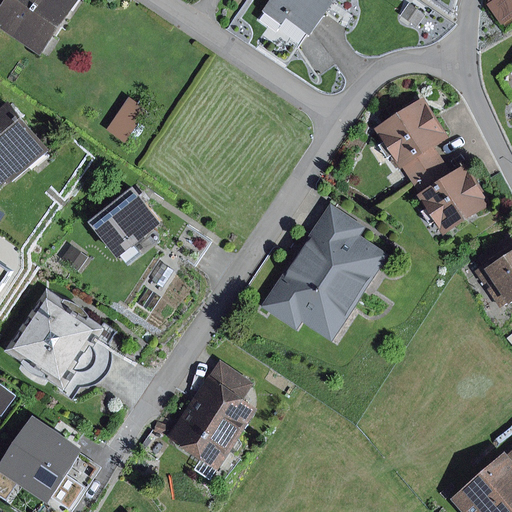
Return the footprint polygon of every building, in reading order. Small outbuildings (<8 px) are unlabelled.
[(0,30),(39,58),(79,0),(2,0),(0,4),(0,30)] [(333,0),(269,0),(261,11),(280,25),(285,20),(307,36),(333,0)] [(486,0),(485,5),(499,25),(511,17),(511,1),(511,0),(486,0)] [(417,27),(425,15),(408,4),(400,16),(417,27)] [(146,111),(128,98),(104,131),(123,144),(146,111)] [(421,99),(374,129),(399,169),(401,168),(417,193),(414,195),(441,237),(490,206),(463,164),(449,173),(433,148),(447,139),(421,99)] [(5,185),(45,151),(4,102),(0,104),(0,184),(3,182),(5,185)] [(129,188),(84,223),(112,259),(157,224),(129,188)] [(365,228),(329,204),(259,307),(295,331),(300,322),(330,342),(388,255),(359,236),(365,228)] [(195,266),(211,242),(188,227),(171,251),(195,266)] [(87,258),(70,246),(60,260),(77,272),(87,258)] [(484,264),(473,272),(499,310),(511,300),(511,248),(486,266),(484,264)] [(0,313),(27,271),(0,253),(0,313)] [(161,265),(151,282),(161,288),(172,271),(161,265)] [(116,333),(46,287),(3,352),(72,398),(81,384),(94,382),(106,372),(111,358),(110,341),(116,333)] [(252,384),(219,362),(169,438),(215,469),(255,409),(241,401),(252,384)] [(0,417),(16,397),(0,384),(0,417)] [(30,417),(0,460),(0,499),(4,502),(15,486),(43,505),(40,508),(46,511),(70,511),(100,468),(78,453),(80,451),(30,417)] [(511,511),(511,449),(504,456),(502,453),(447,500),(456,511),(511,511)]
